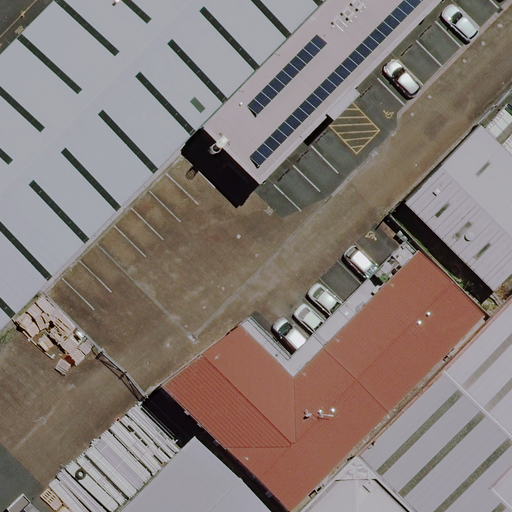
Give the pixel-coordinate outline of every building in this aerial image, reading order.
[(51,0),(0,52),(0,314),(12,302),(318,0),(51,0)] [(321,0),(209,115),(265,172),(331,102),(338,108),(364,81),(360,77),(435,0),(321,0)] [(511,203),(448,141),(371,221),(470,316),(484,305),(511,274),(511,203)] [(234,511),(282,511),(316,478),(459,329),(389,262),(245,410),(181,348),(124,406),(234,511)] [(511,274),(484,305),(511,332),(511,274)] [(511,448),(511,332),(484,305),(470,316),(459,329),(316,478),(351,511),(511,511),(511,454),(509,452),(511,448)] [(106,511),(200,511),(152,466),(106,511)] [(351,511),(316,478),(282,511),(351,511)]
